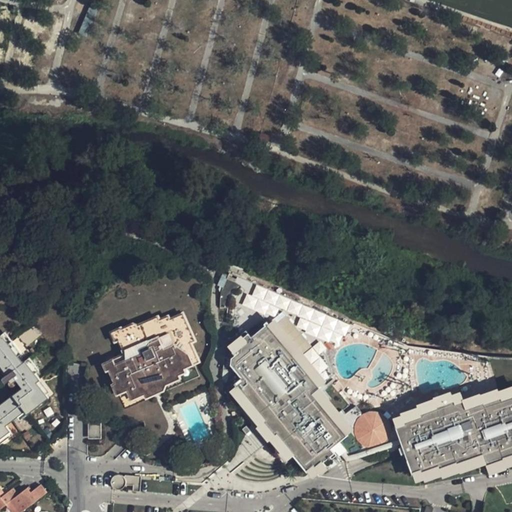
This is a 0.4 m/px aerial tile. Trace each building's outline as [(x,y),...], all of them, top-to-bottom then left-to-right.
[(86,35),(95,10),(89,7),(79,33),(86,35)] [(323,386),(326,383),(334,375),(328,355),(325,351),(328,349),(324,344),(329,340),(332,345),(348,331),(351,323),(232,273),(223,292),(222,308),(231,309),(229,330),(242,345),(270,322),(323,386)] [(120,341),(124,351),(131,348),(125,335),(136,330),(137,333),(157,324),(159,328),(166,325),(168,329),(183,322),(191,341),(187,342),(193,358),(184,362),(186,365),(179,368),(180,371),(172,374),(174,378),(160,384),(162,388),(151,392),(150,388),(143,391),(136,395),(132,384),(125,387),(123,383),(116,386),(115,382),(112,383),(118,397),(128,393),(133,403),(146,397),(147,401),(154,398),(159,396),(160,396),(163,394),(167,393),(169,386),(175,384),(184,380),(182,377),(189,374),(187,370),(196,366),(195,365),(201,362),(193,344),(197,342),(184,315),(171,321),(170,317),(161,321),(159,318),(154,320),(139,327),(135,325),(123,330),(122,329),(113,333),(117,343),(120,341)] [(115,382),(116,386),(123,383),(125,387),(132,384),(136,395),(143,391),(150,388),(151,392),(162,388),(160,384),(174,378),(172,374),(180,371),(179,368),(186,365),(184,362),(193,358),(187,342),(191,341),(183,322),(168,329),(166,325),(159,328),(157,324),(137,333),(136,330),(125,335),(131,348),(124,351),(123,351),(125,356),(127,360),(118,364),(109,368),(111,372),(115,382)] [(402,442),(412,472),(421,468),(422,470),(430,467),(439,464),(440,467),(448,463),(456,461),(457,463),(466,460),(474,457),(476,461),(484,458),(487,465),(495,462),(503,459),(502,457),(511,453),(511,391),(508,393),(500,396),(499,393),(491,396),(481,400),(481,398),(472,401),(464,404),(462,398),(459,391),(451,393),(452,395),(443,398),(435,401),(435,403),(427,405),(418,409),(419,411),(411,414),(402,418),(403,420),(395,423),(394,423),(393,423),(391,420),(390,417),(388,414),(385,412),(383,411),(380,410),(376,410),(373,410),(370,410),(367,411),(364,412),(358,405),(347,413),(344,409),(339,414),(353,431),(348,435),(314,393),(318,390),(329,403),(333,399),(326,391),(330,387),(326,383),(323,386),(270,322),(242,345),(234,352),(236,355),(232,358),(232,366),(244,380),(230,392),(233,394),(229,397),(240,410),(250,402),(297,460),(298,459),(308,473),(315,467),(316,469),(330,456),(327,452),(331,449),(335,453),(343,463),(402,442)] [(35,327),(20,336),(26,345),(40,336),(35,327)] [(20,351),(6,332),(2,335),(16,354),(20,351)] [(0,356),(10,370),(7,373),(1,377),(4,382),(8,379),(12,383),(14,382),(18,379),(26,391),(22,393),(0,410),(0,436),(10,429),(6,424),(18,416),(24,410),(28,415),(49,397),(45,392),(36,380),(39,377),(34,371),(26,360),(22,362),(16,354),(2,335),(0,336),(0,356)] [(328,349),(330,351),(335,348),(332,345),(329,340),(324,344),(328,349)] [(10,370),(0,356),(0,364),(7,373),(10,370)] [(104,364),(107,373),(111,372),(109,368),(118,364),(127,360),(125,356),(116,360),(116,358),(104,364)] [(38,368),(30,357),(26,360),(34,371),(38,368)] [(437,382),(442,381),(444,378),(444,374),(442,371),(439,370),(435,370),(433,373),(432,375),(432,378),(434,381),(437,382)] [(45,392),(48,390),(39,377),(36,380),(45,392)] [(14,382),(19,389),(0,403),(0,410),(22,393),(26,391),(18,379),(14,382)] [(508,393),(506,387),(498,390),(499,393),(500,396),(508,393)] [(491,396),(499,393),(498,390),(497,388),(489,391),(491,396)] [(314,393),(348,435),(353,431),(339,414),(329,403),(318,390),(314,393)] [(452,395),(451,393),(450,390),(441,393),(443,398),(452,395)] [(491,396),(489,391),(479,394),(481,398),(481,400),(491,396)] [(479,394),(479,392),(470,395),(472,401),(481,398),(479,394)] [(435,401),(443,398),(441,393),(433,396),(433,397),(435,401)] [(472,401),(470,395),(462,398),(464,404),(472,401)] [(435,403),(435,401),(433,397),(425,400),(427,405),(435,403)] [(418,409),(427,405),(425,400),(417,403),(418,406),(418,409)] [(419,411),(418,409),(418,406),(409,409),(411,414),(419,411)] [(401,414),(402,418),(411,414),(409,409),(400,412),(401,414)] [(18,416),(21,420),(28,415),(24,410),(18,416)] [(394,417),(393,417),(394,423),(395,423),(403,420),(402,418),(401,414),(394,417)] [(88,439),(100,439),(100,420),(89,420),(89,433),(88,433),(88,439)] [(247,425),(241,428),(247,440),(254,437),(247,425)] [(0,443),(13,434),(10,429),(0,436),(0,443)] [(503,459),(504,462),(511,458),(511,455),(511,453),(502,457),(503,459)] [(441,472),(450,469),(448,463),(440,467),(440,469),(441,472)] [(430,467),(432,472),(440,469),(440,467),(439,464),(430,467)] [(423,475),(432,472),(430,467),(422,470),(423,473),(423,475)] [(421,468),(412,472),(414,477),(423,473),(422,470),(421,468)] [(138,488),(138,476),(112,474),(111,487),(138,488)] [(0,509),(6,505),(11,501),(18,511),(22,511),(47,493),(41,484),(30,493),(27,488),(18,495),(13,488),(1,498),(0,496),(0,509)] [(18,511),(11,501),(6,505),(11,511),(18,511)]
